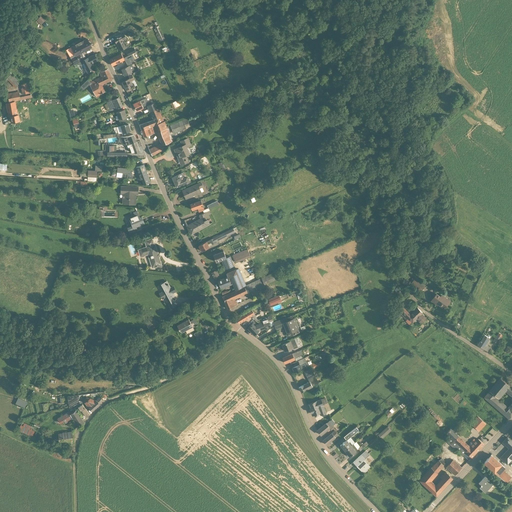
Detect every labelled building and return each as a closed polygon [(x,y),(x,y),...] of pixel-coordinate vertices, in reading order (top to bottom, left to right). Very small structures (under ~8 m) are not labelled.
[(42,24),(46,20),(42,15),(37,19),(42,24)] [(159,42),(165,40),(158,25),(157,25),(157,26),(155,28),(157,31),(155,32),(156,34),(156,35),(159,42)] [(126,38),(124,34),(114,38),(120,51),(127,47),(131,45),(127,37),(126,38)] [(87,59),(83,52),(91,47),(87,39),(71,47),(76,56),(79,63),(95,55),(95,54),(87,59)] [(134,48),(126,52),(128,56),(133,54),(136,53),(134,48)] [(122,54),(110,60),(112,65),(125,59),(125,60),(128,66),(129,65),(133,64),(132,63),(136,61),(133,54),(128,56),(124,58),(122,54)] [(91,63),(98,60),(95,55),(79,63),(83,61),(86,67),(85,68),(87,73),(88,72),(90,77),(95,72),(94,69),(91,63)] [(125,75),(132,72),(129,65),(128,66),(122,69),(125,75)] [(104,71),(103,68),(97,71),(98,74),(99,73),(101,77),(93,81),(93,82),(91,83),(87,80),(82,84),(82,85),(81,86),(84,89),(85,88),(90,85),(96,97),(101,95),(100,94),(105,92),(102,86),(104,85),(104,84),(112,80),(107,69),(104,71)] [(9,72),(3,78),(2,89),(7,88),(6,84),(6,82),(8,81),(15,88),(19,84),(16,81),(17,80),(9,72)] [(135,82),(132,75),(129,76),(130,78),(122,82),(124,87),(125,87),(126,91),(131,88),(129,85),(132,84),(131,83),(132,82),(134,87),(137,86),(135,82)] [(22,95),(32,92),(30,83),(21,85),(21,88),(21,89),(22,95)] [(20,97),(19,91),(4,95),(5,100),(6,100),(9,116),(10,116),(11,122),(28,119),(27,115),(23,116),(23,113),(20,113),(19,111),(17,111),(15,104),(14,104),(13,102),(31,98),(30,95),(20,97)] [(119,97),(107,103),(110,110),(112,111),(123,106),(119,97)] [(137,111),(143,108),(143,107),(147,105),(146,104),(147,103),(147,102),(148,101),(146,98),(140,101),(134,104),(136,108),(135,108),(136,110),(137,111)] [(150,113),(150,112),(157,109),(154,103),(147,106),(150,113)] [(159,109),(157,109),(150,112),(153,120),(140,125),(142,130),(153,126),(162,122),(164,121),(159,109)] [(127,121),(126,118),(127,118),(124,110),(116,112),(119,120),(120,123),(127,121)] [(168,131),(189,123),(187,118),(170,125),(165,124),(168,131)] [(158,136),(168,133),(165,124),(165,121),(164,121),(162,122),(153,126),(142,130),(144,136),(156,132),(158,136)] [(189,123),(168,131),(168,133),(169,135),(186,129),(185,126),(189,124),(189,123)] [(131,131),(129,124),(125,125),(125,124),(120,126),(123,133),(127,132),(131,131)] [(118,134),(106,135),(106,139),(119,137),(123,137),(126,137),(128,136),(127,132),(123,133),(120,126),(116,127),(118,134)] [(172,142),(169,135),(168,133),(158,136),(161,144),(149,150),(152,156),(165,149),(164,148),(170,145),(169,143),(172,142)] [(127,145),(136,142),(135,139),(135,138),(135,136),(134,136),(133,135),(128,136),(126,137),(123,137),(126,143),(125,143),(126,145),(127,145)] [(189,162),(186,155),(190,153),(187,147),(191,145),(188,138),(180,141),(182,146),(174,149),(178,158),(180,158),(183,165),(189,162)] [(139,152),(136,142),(127,145),(126,145),(128,150),(130,149),(132,153),(134,152),(135,153),(139,152)] [(116,152),(116,146),(104,146),(104,150),(103,150),(103,156),(127,157),(127,152),(116,152)] [(132,175),(146,171),(144,164),(135,168),(136,170),(131,172),(131,169),(117,167),(117,169),(117,171),(130,172),(132,175)] [(150,182),(146,171),(132,175),(130,172),(117,171),(117,172),(123,173),(122,178),(133,179),(139,177),(140,180),(142,179),(144,185),(150,182)] [(184,179),(182,173),(172,177),(176,188),(183,184),(185,184),(187,184),(189,183),(190,182),(189,179),(187,179),(187,178),(184,179)] [(196,196),(202,193),(200,189),(203,187),(201,182),(198,184),(182,190),(186,199),(196,195),(196,196)] [(136,204),(136,194),(138,194),(138,187),(121,186),(120,194),(123,194),(122,204),(136,204)] [(204,210),(201,201),(190,204),(192,210),(197,208),(199,212),(204,210)] [(209,210),(219,205),(217,201),(207,206),(209,210)] [(203,217),(211,214),(210,211),(199,215),(200,219),(187,226),(191,235),(210,224),(208,219),(204,221),(202,218),(203,217)] [(139,218),(137,212),(133,213),(134,214),(128,216),(132,226),(127,228),(130,235),(138,232),(136,226),(144,223),(142,217),(139,218)] [(239,227),(238,226),(237,227),(237,226),(233,228),(224,233),(213,238),(207,242),(207,241),(199,245),(202,251),(209,247),(208,244),(209,244),(210,246),(217,242),(224,238),(235,233),(234,230),(239,227)] [(154,245),(152,239),(144,241),(146,247),(138,249),(140,258),(148,255),(152,268),(161,265),(159,257),(158,257),(157,254),(158,254),(155,244),(154,245)] [(243,254),(233,258),(235,262),(250,256),(248,252),(243,254)] [(224,253),(214,257),(216,262),(223,259),(225,265),(224,265),(225,269),(234,266),(233,263),(231,259),(230,256),(226,258),(224,253)] [(214,268),(210,270),(215,278),(219,275),(214,268)] [(228,277),(218,281),(220,288),(232,283),(235,290),(246,285),(239,268),(235,270),(227,273),(226,273),(228,277)] [(267,290),(264,285),(261,278),(222,297),(224,302),(225,302),(228,309),(237,305),(235,299),(248,294),(248,293),(251,292),(254,297),(267,290)] [(421,291),(425,286),(415,278),(411,284),(421,291)] [(170,288),(166,282),(158,286),(161,292),(159,293),(162,299),(165,298),(170,308),(178,304),(173,293),(176,291),(173,287),(170,288)] [(401,298),(405,293),(401,289),(397,294),(401,298)] [(440,296),(437,294),(431,301),(435,304),(437,302),(445,308),(450,301),(442,294),(440,296)] [(281,301),(279,295),(268,300),(270,306),(281,301)] [(411,315),(400,304),(395,309),(398,312),(399,312),(408,322),(409,320),(412,323),(416,318),(421,323),(426,318),(421,314),(422,313),(418,308),(411,315)] [(254,314),(258,312),(254,307),(251,309),(251,310),(236,319),(239,323),(254,314)] [(264,329),(271,327),(269,322),(273,321),(271,315),(261,318),(262,322),(264,329)] [(283,327),(284,328),(287,337),(300,332),(296,323),(294,318),(293,318),(292,315),(285,318),(285,317),(281,319),(273,322),(276,330),(283,327)] [(149,330),(157,326),(153,319),(145,324),(149,330)] [(198,325),(195,319),(190,321),(188,319),(177,325),(181,333),(192,327),(193,328),(196,326),(197,326),(197,325),(198,325)] [(264,329),(262,322),(253,325),(252,324),(251,322),(245,325),(248,328),(255,335),(258,331),(264,329)] [(197,339),(204,335),(201,329),(194,333),(197,339)] [(487,346),(491,340),(489,339),(490,338),(485,335),(481,342),(479,341),(477,345),(483,348),(485,345),(487,346)] [(285,351),(293,348),(293,349),(297,348),(294,339),(290,340),(290,341),(282,344),(285,351)] [(296,362),(301,359),(300,356),(304,355),(301,350),(292,353),(292,354),(282,358),(285,363),(295,359),(296,362)] [(294,372),(301,369),(308,366),(304,358),(301,359),(296,362),(291,364),(294,372)] [(314,374),(313,372),(308,375),(309,376),(307,377),(309,382),(303,385),(299,387),(301,392),(319,383),(314,374)] [(510,417),(511,415),(511,388),(500,378),(499,378),(488,391),(489,391),(484,397),(509,419),(510,417)] [(61,403),(68,402),(70,407),(79,401),(78,399),(79,398),(79,397),(79,395),(60,397),(61,403)] [(96,400),(85,396),(81,399),(89,409),(89,408),(92,411),(100,404),(103,401),(100,397),(96,400)] [(18,398),(15,404),(24,408),(27,402),(18,398)] [(326,413),(324,405),(323,405),(327,403),(325,398),(308,404),(311,413),(313,412),(314,415),(320,413),(321,415),(326,413)] [(81,405),(80,402),(77,404),(77,403),(73,406),(76,409),(78,407),(81,411),(81,410),(86,417),(90,414),(82,404),(81,405)] [(84,422),(76,410),(70,414),(69,411),(60,417),(57,419),(60,424),(63,422),(72,416),(78,426),(84,422)] [(478,418),(471,424),(479,431),(485,424),(478,418)] [(335,424),(331,419),(329,421),(326,423),(317,431),(320,435),(328,428),(330,430),(334,427),(333,426),(335,424)] [(22,424),(19,431),(33,436),(35,430),(30,428),(32,425),(25,422),(23,425),(22,424)] [(356,427),(348,433),(351,437),(359,430),(356,427)] [(381,438),(384,435),(390,430),(387,427),(381,432),(378,435),(381,438)] [(451,428),(446,434),(450,437),(454,441),(459,436),(451,428)] [(326,445),(335,438),(338,435),(335,431),(323,440),(326,445)] [(74,439),(73,437),(71,437),(71,432),(63,433),(58,434),(59,441),(71,439),(74,439)] [(459,436),(454,441),(466,453),(471,457),(484,444),(477,438),(472,443),(469,446),(459,436)] [(509,448),(500,458),(508,465),(511,460),(511,443),(506,438),(503,442),(509,448)] [(349,442),(347,440),(346,440),(340,445),(345,451),(352,445),(350,442),(349,442)] [(368,444),(366,442),(358,449),(360,451),(368,444)] [(356,451),(357,450),(353,444),(352,445),(345,451),(349,457),(356,451)] [(370,466),(364,459),(369,455),(365,451),(354,462),(357,465),(363,472),(370,466)] [(506,483),(510,478),(502,471),(505,468),(491,455),(484,463),(497,476),(496,477),(501,481),(502,480),(506,483)] [(446,462),(442,458),(439,461),(439,460),(434,464),(431,468),(431,467),(419,480),(436,496),(452,478),(445,471),(440,477),(441,478),(436,485),(431,481),(438,474),(437,473),(444,465),(443,465),(446,462)] [(455,475),(461,468),(453,460),(446,467),(455,475)] [(485,493),(493,485),(488,481),(489,480),(485,476),(479,483),(481,486),(479,488),(485,493)] [(409,502),(413,497),(411,496),(414,492),(410,489),(407,494),(409,496),(406,499),(407,500),(407,501),(409,502)]
